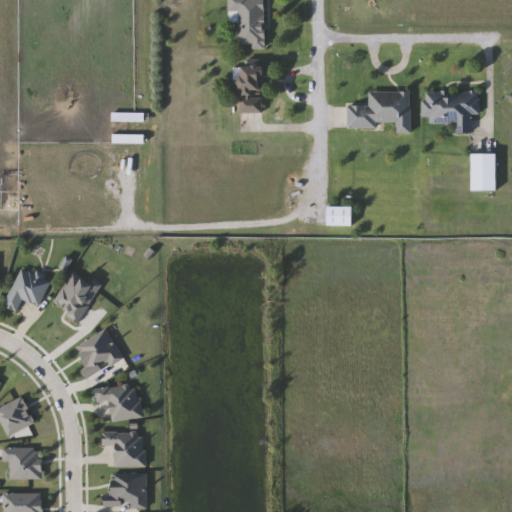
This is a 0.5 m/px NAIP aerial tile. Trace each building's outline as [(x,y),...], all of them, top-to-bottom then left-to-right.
[(229,0),(266,0),(267,48),(239,48),(239,12),(230,13),(229,0)] [(240,114),(240,68),(262,68),(262,95),(263,95),(263,114),(240,114)] [(413,92),(413,134),(397,134),(397,122),(378,122),(378,129),(348,129),(348,106),(370,106),(370,92),(413,92)] [(431,124),(431,117),(423,117),(423,93),(480,92),(481,114),(473,114),(473,134),(458,134),(457,124),(431,124)] [(353,207),(353,226),(329,226),(329,207),(353,207)]
